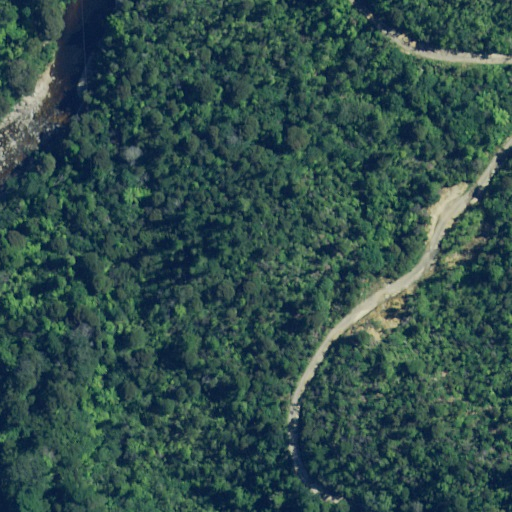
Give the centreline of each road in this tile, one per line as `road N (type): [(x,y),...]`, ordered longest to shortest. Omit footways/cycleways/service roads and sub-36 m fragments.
road 1 (track): [(511,162),(380,281),(311,367),(302,446),(338,511)]
road 2 (track): [(397,0),(432,20),(511,30)]
